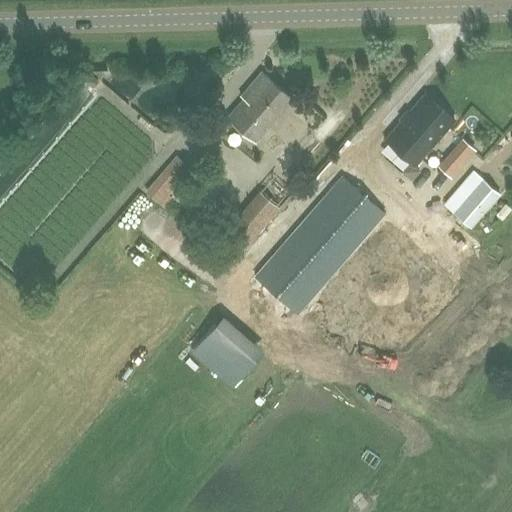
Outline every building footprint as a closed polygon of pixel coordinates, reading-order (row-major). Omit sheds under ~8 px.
[(256,140),(293,98),(262,71),(241,95),(244,97),(228,116),(256,140)] [(415,165),(455,120),(425,93),(385,139),(411,161),(415,165)] [(476,150),(462,138),(438,166),(452,178),(460,169),(470,157),(476,150)] [(167,197),(191,168),(176,155),(152,184),(167,197)] [(415,165),(411,161),(402,171),(412,180),(421,169),(415,165)] [(471,226),(500,194),(474,171),(446,204),(471,226)] [(298,313),(385,214),(342,176),(255,276),(298,313)] [(236,258),(253,238),(279,208),(260,191),(234,222),(217,242),(236,258)] [(415,240),(320,348),(369,390),(371,388),(463,282),(454,273),(434,256),(415,240)]
